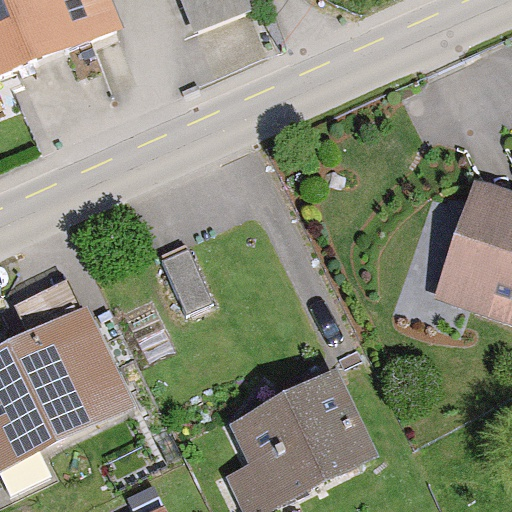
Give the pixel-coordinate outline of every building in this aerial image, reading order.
[(0,0),(0,84),(115,34),(100,0),(0,0)] [(248,0),(178,0),(193,37),(254,14),(248,0)] [(511,197),(475,184),(434,297),(511,325),(511,197)] [(0,477),(134,411),(84,311),(0,353),(0,477)] [(273,511),(376,462),(334,377),(229,429),(251,473),(225,486),(238,511),(273,511)]
